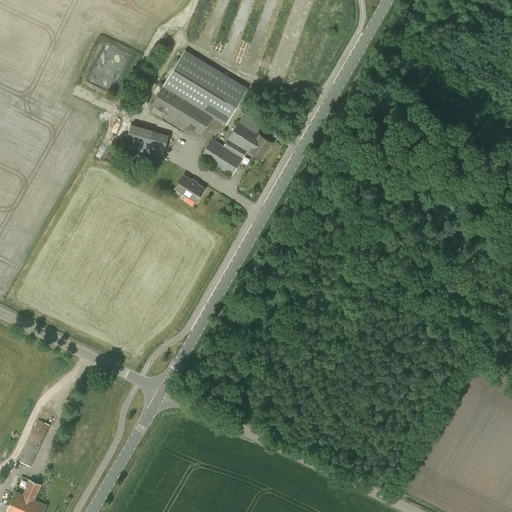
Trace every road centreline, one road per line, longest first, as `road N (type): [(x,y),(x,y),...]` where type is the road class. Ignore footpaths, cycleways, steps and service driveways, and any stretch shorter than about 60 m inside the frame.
road 1 (secondary): [(162,391),(387,0)]
road 2 (tertiary): [(412,511),(162,391)]
road 3 (unclassified): [(162,391),(0,313)]
road 4 (secondary): [(92,511),(162,391)]
